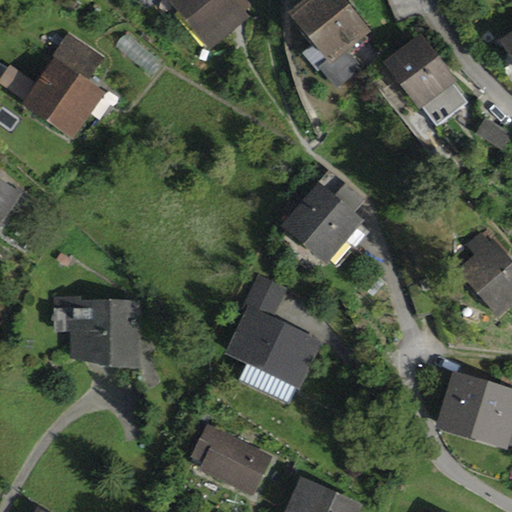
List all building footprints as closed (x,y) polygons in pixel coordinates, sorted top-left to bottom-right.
[(166,0),(209,52),(250,18),(235,0),(166,0)] [(345,0),(307,0),(288,16),(327,63),(320,69),(339,91),(366,68),(352,52),(373,33),(345,0)] [(70,33),(54,55),(90,81),(106,58),(70,33)] [(164,63),(128,33),(115,48),(151,78),(164,63)] [(423,34),(385,63),(421,112),(460,83),(423,34)] [(511,34),(501,42),(511,57),(511,34)] [(56,58),(22,105),(73,141),(107,94),(56,58)] [(0,178),(0,229),(24,195),(0,178)] [(320,184),(282,227),(326,266),(364,223),(320,184)] [(475,255),(459,269),(498,316),(511,304),(511,260),(494,239),(490,242),(482,233),(467,246),(475,255)] [(246,312),(225,357),(301,393),(325,342),(276,319),(290,289),(258,274),(241,309),(246,312)] [(81,298),(54,297),(55,334),(72,333),(71,362),(141,369),(141,302),(81,302),(81,298)] [(511,437),(511,391),(452,373),(435,430),(508,452),(511,437)] [(208,427),(193,459),(203,464),(199,473),(253,499),(272,458),(208,427)] [(360,511),(363,506),(302,479),(286,511),(360,511)]
